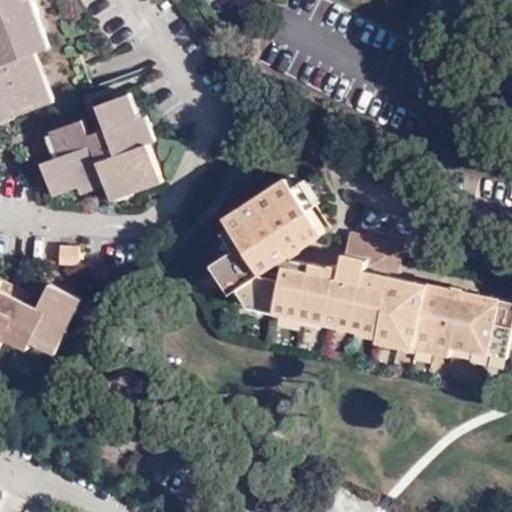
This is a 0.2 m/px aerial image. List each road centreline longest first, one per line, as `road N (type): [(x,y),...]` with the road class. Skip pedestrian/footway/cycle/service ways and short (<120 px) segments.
road 1 (residential): [(136,0),(202,107),(203,126),(174,207),(152,219),(105,223),(0,211)]
road 2 (residential): [(247,0),(257,14),(405,84)]
road 3 (residential): [(511,237),(358,204)]
